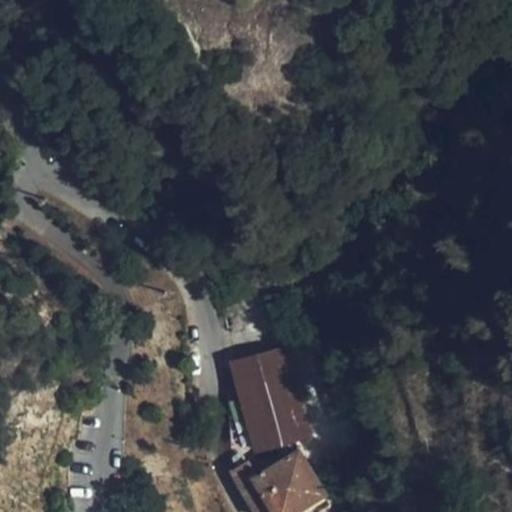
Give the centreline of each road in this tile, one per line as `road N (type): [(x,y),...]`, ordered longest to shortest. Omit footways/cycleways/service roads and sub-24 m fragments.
road 1 (residential): [(240,511),(212,456),(213,341),(192,269),(45,157)]
road 2 (residential): [(45,157),(22,182),(33,212),(123,298),(99,511)]
